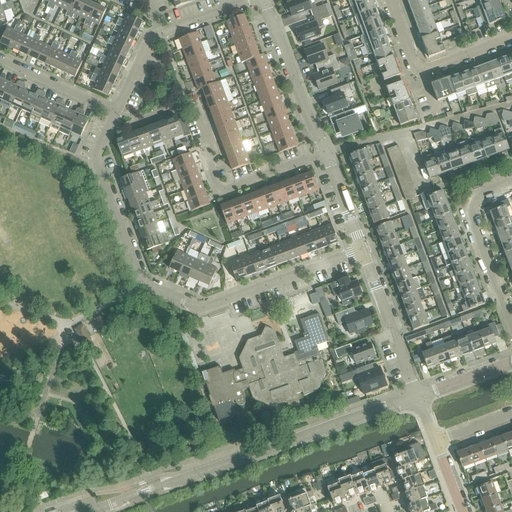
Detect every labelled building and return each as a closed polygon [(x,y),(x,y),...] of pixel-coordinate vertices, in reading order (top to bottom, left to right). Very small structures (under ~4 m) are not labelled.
[(46,8),(49,10),(53,0),(42,0),(42,1),(49,3),(46,8)] [(55,7),(61,9),(65,0),(53,0),(49,10),(50,10),(53,12),(55,7)] [(65,17),(68,18),(76,0),(65,0),(61,9),(67,12),(65,17)] [(74,15),(80,18),(87,2),(82,0),(76,0),(68,18),(72,20),(74,15)] [(192,2),(191,0),(172,0),(175,8),(192,2)] [(311,10),(313,17),(327,11),(325,5),(316,8),(314,3),(313,0),(297,0),(287,4),(292,17),(311,10)] [(371,0),(351,8),(355,17),(376,9),(372,0),(371,0)] [(419,0),(408,4),(412,13),(428,7),(425,0),(419,0)] [(477,8),(480,17),(502,9),(498,0),(497,0),(481,6),(477,8)] [(87,27),(96,6),(87,2),(80,18),(86,21),(83,26),(87,27)] [(412,13),(415,22),(432,16),(437,14),(434,5),(428,7),(412,13)] [(106,11),(96,6),(87,27),(90,29),(92,24),(98,27),(106,11)] [(8,11),(7,7),(0,9),(0,21),(6,19),(3,13),(8,11)] [(359,26),(380,19),(376,9),(355,17),(358,27),(359,26)] [(505,19),(502,9),(480,17),(484,27),(488,26),(505,19)] [(330,18),(327,11),(313,17),(315,22),(297,29),(297,32),(296,32),(298,38),(300,37),(302,43),(321,36),(318,29),(323,27),(321,21),(330,18)] [(119,19),(117,22),(138,32),(142,23),(126,15),(124,21),(119,19)] [(226,23),(230,33),(248,26),(244,16),(226,23)] [(415,22),(418,31),(435,25),(432,16),(415,22)] [(359,26),(363,36),(366,35),(383,28),(380,19),(359,26)] [(121,28),(118,34),(134,41),(138,32),(117,22),(116,26),(121,28)] [(418,31),(422,40),(438,34),(435,25),(418,31)] [(0,44),(9,48),(19,28),(16,26),(13,31),(7,29),(0,44)] [(230,34),(234,43),(252,37),(252,36),(248,26),(230,33),(230,34)] [(9,48),(19,53),(26,37),(20,35),(23,30),(19,28),(9,48)] [(364,46),(387,38),(386,35),(383,28),(366,35),(363,36),(361,37),(361,38),(361,40),(362,44),(364,44),(364,46)] [(84,33),(82,38),(91,43),(93,38),(84,33)] [(110,38),(109,41),(130,50),(134,41),(118,34),(115,40),(110,38)] [(179,40),(183,51),(201,44),(201,43),(197,34),(179,40)] [(442,43),(438,34),(422,40),(424,46),(421,47),(422,50),(423,54),(426,52),(428,58),(445,52),(442,43)] [(19,53),(28,57),(38,37),(34,35),(32,40),(26,37),(19,53)] [(28,57),(38,61),(45,46),(39,43),(41,38),(38,37),(28,57)] [(234,43),(238,54),(256,47),(255,46),(252,37),(234,43)] [(373,54),(390,48),(387,38),(364,46),(368,56),(373,54)] [(112,47),(109,52),(126,60),(130,50),(109,41),(107,45),(112,47)] [(183,51),(187,61),(205,54),(210,52),(207,42),(201,44),(183,51)] [(38,61),(47,66),(56,45),(53,44),(51,49),(45,46),(38,61)] [(315,64),(317,69),(337,62),(334,56),(327,58),(322,44),(305,51),(310,66),(315,64)] [(47,66),(56,70),(63,54),(57,52),(60,47),(56,45),(47,66)] [(241,64),(246,62),(245,62),(259,57),(256,47),(238,54),(241,64)] [(92,48),(89,54),(90,54),(96,56),(99,51),(93,48),(92,48)] [(377,63),(394,57),(390,48),(373,54),(377,63)] [(56,70),(65,74),(75,54),(72,52),(69,57),(63,54),(56,70)] [(102,56),(101,59),(121,69),(126,60),(109,52),(107,59),(102,56)] [(78,55),(75,54),(65,74),(75,79),(82,63),(76,60),(78,55)] [(190,71),(209,64),(208,63),(205,54),(187,61),(190,71)] [(246,62),(249,72),(267,66),(267,65),(263,55),(259,57),(245,62),(246,62)] [(396,63),(394,57),(377,63),(380,72),(384,82),(401,75),(398,69),(401,68),(400,65),(399,62),(396,63)] [(507,57),(497,60),(504,77),(505,82),(511,79),(511,70),(508,59),(507,57)] [(347,58),(341,61),(342,65),(346,66),(350,65),(349,63),(348,59),(347,58)] [(104,65),(101,71),(117,78),(121,69),(101,59),(99,63),(104,65)] [(497,60),(488,64),(494,81),(504,77),(497,60)] [(339,70),(337,62),(317,69),(318,74),(314,75),(319,91),(337,84),(333,72),(339,70)] [(194,81),(212,74),(212,73),(209,64),(190,71),(194,81)] [(488,64),(478,67),(486,90),(487,90),(496,86),(494,81),(488,64)] [(249,72),(253,82),(271,76),(271,75),(267,66),(249,72)] [(478,67),(469,71),(477,93),(486,90),(478,67)] [(94,75),(92,78),(113,87),(117,78),(101,71),(98,77),(94,75)] [(469,71),(459,75),(465,91),(466,91),(468,97),(477,93),(469,71)] [(0,100),(1,101),(10,83),(4,81),(6,77),(5,75),(2,74),(0,77),(0,100)] [(198,92),(202,90),(216,85),(216,84),(212,74),(194,81),(198,92)] [(459,75),(450,78),(456,95),(465,91),(459,75)] [(253,83),(257,93),(275,86),(275,85),(271,76),(253,82),(253,83)] [(108,97),(113,87),(92,78),(90,82),(95,84),(93,90),(108,97)] [(446,99),(456,95),(450,78),(440,82),(431,85),(437,102),(446,99)] [(206,99),(206,100),(228,92),(227,91),(224,81),(220,83),(216,84),(216,85),(202,90),(206,99)] [(10,107),(11,108),(22,83),(20,82),(17,83),(16,86),(10,83),(1,101),(11,106),(10,107)] [(386,88),(393,107),(410,101),(408,95),(411,94),(408,87),(405,88),(403,82),(386,88)] [(13,106),(21,110),(30,93),(24,90),(25,87),(24,84),(22,83),(11,108),(12,108),(13,106)] [(345,99),(353,96),(349,84),(332,90),(335,97),(323,101),(325,107),(324,109),(324,111),(326,112),(327,113),(328,115),(348,108),(345,99)] [(257,93),(260,103),(279,96),(278,96),(275,86),(257,93)] [(29,116),(30,117),(41,92),(39,91),(37,93),(36,96),(30,93),(21,110),(30,115),(29,116)] [(39,123),(41,120),(49,102),(43,99),(45,96),(44,94),(41,92),(30,117),(29,119),(39,123)] [(210,110),(228,104),(228,102),(231,101),(228,92),(206,100),(210,110)] [(260,103),(264,113),(282,106),(279,96),(260,103)] [(49,126),(50,126),(61,102),(59,101),(57,102),(55,105),(49,102),(41,120),(50,124),(49,126)] [(393,107),(397,116),(413,110),(410,101),(393,107)] [(59,133),(61,129),(60,129),(69,111),(63,108),(64,105),(63,103),(61,102),(50,126),(51,127),(50,128),(59,133)] [(231,112),(228,104),(210,110),(214,120),(214,121),(232,114),(231,112)] [(264,113),(268,123),(286,116),(282,106),(264,113)] [(68,135),(69,135),(81,111),(78,110),(76,111),(75,114),(69,111),(60,129),(61,129),(69,133),(68,135)] [(342,137),(362,130),(357,116),(355,116),(353,110),(330,119),(336,137),(341,135),(342,137)] [(417,120),(413,110),(397,116),(400,126),(417,120)] [(83,112),(81,111),(69,135),(70,136),(71,134),(80,138),(89,121),(82,118),(84,115),(83,112)] [(511,113),(503,111),(501,116),(504,122),(511,120),(511,113)] [(235,122),(232,114),(214,121),(217,130),(218,131),(236,124),(235,122)] [(486,116),(485,120),(487,127),(499,123),(497,117),(496,115),(495,115),(494,114),(493,114),(492,114),(486,115),(486,116)] [(268,123),(272,133),(290,127),(290,126),(286,116),(268,123)] [(177,118),(167,121),(174,140),(184,136),(185,138),(191,136),(184,119),(178,121),(177,118)] [(474,119),(473,123),(475,128),(476,131),(487,127),(485,120),(477,118),(476,118),(474,118),(474,119)] [(7,119),(4,125),(10,128),(13,121),(7,119)] [(167,121),(157,125),(163,143),(174,140),(167,121)] [(239,121),(235,122),(236,124),(218,131),(221,140),(221,141),(240,134),(239,133),(242,131),(239,121)] [(465,121),(463,126),(464,131),(475,128),(473,123),(465,121)] [(453,124),(452,129),(453,133),(463,131),(462,126),(453,124)] [(157,125),(146,129),(153,147),(163,143),(157,125)] [(36,130),(26,126),(22,133),(32,138),(36,130)] [(272,134),(276,144),(294,137),(294,136),(290,127),(272,133),(272,134)] [(440,127),(438,132),(439,136),(441,140),(452,136),(451,133),(450,129),(442,127),(441,127),(440,127)] [(146,129),(136,133),(143,151),(153,147),(146,129)] [(430,130),(428,134),(429,138),(433,137),(435,144),(441,141),(441,140),(439,136),(438,132),(430,130)] [(496,137),(491,139),(497,154),(508,150),(502,135),(500,130),(494,132),(496,137)] [(136,133),(126,136),(133,155),(143,151),(136,133)] [(415,142),(427,139),(426,134),(421,133),(414,134),(415,142)] [(225,150),(225,151),(243,144),(243,143),(240,134),(221,141),(225,150)] [(123,159),(133,155),(126,136),(116,140),(123,159)] [(298,147),(294,137),(276,144),(279,154),(298,147)] [(491,139),(480,143),(486,158),(497,154),(491,139)] [(473,140),(467,142),(469,147),(475,162),(486,158),(480,143),(474,145),(473,140)] [(456,146),(457,151),(463,166),(475,162),(469,147),(467,142),(456,146)] [(229,160),(229,161),(247,154),(247,153),(243,144),(225,151),(229,160)] [(379,156),(380,158),(385,156),(384,154),(380,144),(376,146),(379,156)] [(387,151),(390,156),(401,153),(398,147),(387,151)] [(349,156),(353,168),(368,162),(372,161),(368,149),(364,151),(349,156)] [(445,153),(446,155),(452,170),(463,166),(457,151),(450,153),(450,151),(445,153)] [(390,156),(392,162),(402,158),(401,153),(390,156)] [(173,161),(177,171),(195,165),(191,154),(173,161)] [(251,164),(247,154),(229,161),(233,171),(251,164)] [(429,178),(440,174),(435,159),(433,155),(422,159),(424,163),(429,178)] [(446,155),(435,159),(440,174),(452,170),(446,155)] [(380,158),(384,170),(389,168),(385,156),(380,158)] [(392,162),(394,167),(405,164),(402,158),(392,162)] [(353,168),(357,180),(373,174),(368,162),(353,168)] [(407,169),(405,164),(394,167),(396,173),(407,169)] [(175,183),(180,181),(199,174),(195,165),(177,171),(171,173),(175,183)] [(389,168),(384,170),(389,181),(393,179),(389,168)] [(396,173),(398,179),(409,175),(407,169),(396,173)] [(121,180),(125,190),(147,182),(143,172),(139,173),(121,180)] [(312,173),(302,177),(308,195),(319,191),(312,173)] [(180,181),(184,191),(202,185),(199,174),(180,181)] [(357,180),(361,191),(377,185),(373,174),(357,180)] [(398,179),(400,184),(411,180),(409,175),(398,179)] [(302,177),(292,181),(298,199),(308,195),(302,177)] [(391,186),(393,192),(398,190),(395,183),(393,179),(389,181),(391,186)] [(400,184),(402,190),(413,186),(411,180),(400,184)] [(292,181),(282,185),(288,203),(298,199),(292,181)] [(125,190),(128,200),(146,194),(146,193),(151,192),(147,182),(125,190)] [(184,191),(188,202),(206,195),(202,185),(184,191)] [(282,185),(271,188),(278,206),(288,203),(282,185)] [(361,191),(366,202),(381,197),(377,185),(361,191)] [(402,190),(404,195),(415,192),(413,186),(402,190)] [(271,188),(261,192),(268,210),(278,206),(271,188)] [(393,192),(397,203),(402,202),(398,190),(393,192)] [(261,192),(251,196),(258,214),(268,210),(261,192)] [(417,197),(415,192),(404,195),(406,201),(417,197)] [(427,198),(431,209),(446,204),(442,192),(427,198)] [(128,200),(132,210),(150,204),(146,194),(128,200)] [(210,206),(206,195),(188,202),(192,212),(210,206)] [(251,196),(241,200),(248,218),(249,222),(251,221),(252,222),(260,219),(258,214),(251,196)] [(366,202),(370,213),(385,208),(381,197),(366,202)] [(241,200),(231,203),(238,221),(248,218),(241,200)] [(315,210),(326,206),(325,202),(313,206),(315,210)] [(496,204),(494,205),(496,210),(505,207),(503,202),(496,204)] [(227,225),(238,221),(231,203),(221,207),(227,225)] [(410,205),(414,215),(418,214),(414,203),(410,205)] [(132,210),(136,220),(154,214),(150,204),(132,210)] [(431,209),(435,220),(450,215),(446,204),(431,209)] [(490,213),(494,224),(509,218),(505,207),(496,210),(490,213)] [(389,219),(385,208),(370,213),(374,224),(389,219)] [(286,214),(281,216),(284,222),(294,218),(291,212),(286,214)] [(136,220),(140,230),(158,224),(154,214),(136,220)] [(418,214),(414,215),(414,216),(418,227),(422,225),(418,214)] [(435,220),(440,232),(454,226),(450,215),(435,220)] [(281,216),(271,220),(273,226),(282,222),(284,222),(281,216)] [(405,218),(409,229),(414,227),(410,216),(405,218)] [(168,220),(172,230),(177,229),(177,227),(173,218),(168,220)] [(494,224),(499,235),(511,230),(511,225),(509,218),(494,224)] [(271,220),(261,224),(263,229),(273,226),(271,220)] [(140,230),(143,241),(165,233),(161,222),(158,224),(140,230)] [(395,234),(399,233),(395,222),(391,223),(375,229),(379,240),(395,234)] [(332,225),(321,229),(328,247),(339,243),(332,225)] [(440,232),(444,243),(459,237),(454,226),(440,232)] [(409,229),(413,241),(418,239),(414,227),(409,229)] [(266,237),(276,233),(275,229),(265,232),(266,237)] [(299,233),(301,237),(308,255),(317,251),(311,233),(309,229),(299,233)] [(321,229),(311,233),(317,251),(328,247),(321,229)] [(511,230),(499,235),(503,246),(511,242),(511,230)] [(169,244),(165,233),(143,241),(148,252),(153,250),(155,255),(161,253),(159,247),(165,245),(169,244)] [(401,240),(399,233),(395,234),(379,240),(384,251),(399,246),(397,241),(401,240)] [(301,237),(291,240),(297,256),(298,259),(304,256),(308,255),(301,237)] [(422,238),(426,250),(431,248),(427,237),(422,238)] [(443,256),(448,254),(463,249),(459,237),(444,243),(438,245),(443,256)] [(413,241),(417,252),(422,250),(418,239),(413,241)] [(291,240),(281,244),(285,256),(287,262),(298,259),(297,256),(291,240)] [(207,246),(215,249),(217,245),(209,241),(207,246)] [(507,256),(507,257),(510,256),(511,255),(511,242),(503,246),(507,256)] [(281,244),(271,248),(274,256),(277,266),(287,262),(285,256),(281,244)] [(386,256),(388,263),(404,257),(403,256),(399,246),(384,251),(386,256)] [(271,248),(260,252),(262,256),(267,270),(277,266),(274,256),(271,248)] [(426,250),(430,261),(435,259),(431,248),(426,250)] [(447,268),(452,265),(467,260),(466,256),(463,249),(448,254),(449,256),(450,260),(444,262),(447,268)] [(187,256),(179,274),(189,279),(197,261),(200,256),(200,255),(190,250),(190,251),(187,256)] [(417,252),(422,263),(427,261),(425,256),(422,250),(417,252)] [(176,256),(170,269),(179,274),(187,256),(185,255),(178,252),(176,256)] [(260,252),(250,255),(251,256),(257,274),(267,270),(262,256),(260,252)] [(197,261),(189,279),(199,283),(207,266),(206,265),(209,260),(210,258),(200,254),(200,255),(200,256),(197,261)] [(248,256),(240,259),(247,277),(257,274),(251,256),(250,255),(248,256)] [(388,263),(392,274),(408,269),(404,257),(388,263)] [(236,281),(247,277),(240,259),(230,263),(236,281)] [(430,261),(435,272),(439,270),(435,259),(430,261)] [(207,266),(199,283),(209,288),(213,280),(215,280),(216,277),(216,275),(215,275),(217,270),(210,267),(213,262),(209,260),(206,265),(207,266)] [(452,278),(456,277),(471,271),(467,260),(452,265),(454,271),(450,272),(452,278)] [(422,263),(426,275),(431,273),(427,261),(422,263)] [(392,274),(396,286),(412,280),(408,269),(392,274)] [(435,274),(439,283),(443,281),(439,270),(435,272),(435,274)] [(455,290),(461,288),(475,282),(471,271),(456,277),(458,282),(453,284),(455,290)] [(426,275),(430,286),(435,284),(431,274),(431,273),(426,275)] [(338,283),(330,286),(334,295),(335,297),(340,295),(343,303),(342,303),(344,307),(352,304),(350,300),(362,296),(357,282),(351,284),(348,278),(338,282),(338,283)] [(396,286),(401,297),(416,291),(421,289),(417,278),(412,280),(396,286)] [(439,283),(443,294),(447,293),(443,281),(439,283)] [(459,301),(465,299),(480,294),(475,282),(461,288),(463,294),(457,296),(459,301)] [(430,286),(434,297),(439,295),(435,284),(430,286)] [(320,303),(326,301),(321,288),(315,290),(320,303)] [(401,297),(405,308),(420,302),(416,291),(401,297)] [(447,305),(447,306),(452,304),(447,293),(443,294),(447,305)] [(316,294),(310,296),(313,305),(320,303),(316,294)] [(484,305),(480,294),(465,299),(467,305),(461,307),(463,312),(484,305)] [(434,297),(438,309),(443,307),(439,295),(434,297)] [(326,301),(320,303),(326,319),(332,316),(327,301),(326,301)] [(405,308),(409,320),(425,314),(420,302),(405,308)] [(456,315),(452,304),(447,306),(451,317),(456,315)] [(447,316),(443,307),(438,309),(442,317),(447,316)] [(366,328),(373,325),(367,311),(356,315),(354,309),(335,316),(339,326),(346,323),(350,335),(356,333),(357,336),(367,332),(366,328)] [(481,311),(472,314),(474,319),(482,315),(481,311)] [(242,406),(244,405),(245,403),(245,401),(242,391),(249,388),(253,399),(271,408),(284,404),(293,408),(300,405),(297,395),(302,393),(304,397),(317,393),(326,374),(319,354),(316,347),(328,342),(318,314),(300,321),(304,334),(307,334),(308,337),(294,342),(298,354),(294,355),(284,358),(275,332),(266,328),(261,336),(248,341),(239,359),(243,370),(236,372),(235,370),(223,374),(220,367),(202,373),(219,422),(237,416),(232,402),(235,402),(236,404),(238,405),(240,406),(242,406)] [(429,325),(425,314),(409,320),(413,331),(429,325)] [(471,314),(461,318),(463,323),(473,319),(474,319),(472,314),(471,314)] [(101,317),(96,319),(101,330),(106,327),(101,317)] [(461,318),(450,322),(451,327),(463,323),(461,318)] [(450,322),(438,326),(440,331),(451,327),(450,322)] [(488,330),(479,333),(485,348),(496,344),(494,339),(499,337),(494,324),(487,326),(488,330)] [(84,349),(93,345),(84,326),(75,331),(84,349)] [(435,327),(427,330),(429,335),(437,332),(440,331),(438,326),(435,327)] [(416,340),(429,335),(427,330),(414,335),(416,340)] [(479,333),(468,337),(474,353),(485,348),(479,333)] [(454,335),(443,339),(445,345),(451,361),(462,357),(457,341),(454,335)] [(468,337),(457,341),(462,357),(474,353),(468,337)] [(443,339),(432,343),(434,349),(440,365),(451,361),(445,345),(443,339)] [(428,369),(440,365),(434,349),(432,343),(426,346),(428,352),(422,354),(428,369)] [(370,344),(351,351),(349,346),(335,352),(338,360),(352,355),(356,365),(375,358),(370,344)] [(355,371),(339,377),(342,384),(358,378),(364,395),(371,392),(373,393),(379,391),(380,389),(387,386),(380,367),(374,370),(372,365),(360,369),(355,371)] [(355,398),(347,401),(349,406),(357,403),(355,398)] [(419,432),(413,434),(415,440),(421,438),(419,432)] [(501,435),(502,437),(503,437),(508,451),(511,449),(511,433),(509,435),(508,433),(501,435)] [(490,439),(491,441),(497,455),(508,451),(503,437),(502,437),(497,439),(497,437),(490,439)] [(479,444),(480,446),(485,460),(497,455),(491,441),(486,443),(485,441),(479,444)] [(468,448),(468,450),(469,450),(474,464),(485,460),(480,446),(475,447),(474,445),(468,448)] [(399,465),(400,467),(400,468),(414,463),(414,464),(417,462),(414,455),(420,453),(418,447),(413,449),(412,450),(397,456),(397,455),(396,455),(396,456),(394,457),(396,457),(397,459),(396,459),(395,460),(396,463),(398,464),(399,463),(399,464),(398,464),(399,466),(399,465)] [(463,468),(474,464),(469,450),(468,450),(463,452),(463,449),(456,452),(463,468)] [(373,468),(374,470),(380,486),(380,485),(383,485),(384,485),(384,484),(385,484),(385,485),(387,485),(389,484),(390,483),(389,482),(391,481),(392,483),(393,483),(392,481),(393,481),(392,480),(391,480),(386,465),(386,463),(385,459),(379,461),(380,466),(373,468)] [(418,475),(418,474),(414,464),(414,463),(400,468),(400,467),(397,468),(398,469),(396,470),(398,470),(398,471),(397,472),(397,473),(398,476),(399,476),(400,476),(400,477),(399,477),(400,478),(401,478),(402,481),(404,481),(404,480),(418,475)] [(374,470),(362,474),(368,490),(367,490),(368,492),(369,493),(370,493),(369,491),(371,491),(371,492),(373,492),(375,491),(376,490),(376,489),(377,489),(378,489),(377,488),(381,487),(380,485),(380,486),(374,470)] [(362,472),(350,477),(356,493),(357,496),(357,494),(359,493),(359,494),(360,495),(363,494),(364,492),(363,492),(364,491),(364,492),(366,491),(365,491),(367,490),(368,490),(362,474),(362,472)] [(485,472),(478,475),(480,480),(487,478),(487,477),(485,472)] [(407,490),(408,491),(408,492),(423,486),(423,487),(424,486),(420,474),(418,474),(418,475),(404,480),(404,481),(405,483),(404,484),(404,485),(405,485),(404,486),(404,487),(405,489),(406,490),(407,490)] [(478,475),(471,477),(473,483),(480,480),(478,475)] [(337,480),(338,483),(339,483),(344,497),(345,497),(347,496),(347,497),(349,496),(349,495),(350,496),(351,497),(353,496),(354,494),(354,493),(356,493),(350,477),(350,476),(337,480)] [(346,500),(345,497),(344,497),(339,483),(338,483),(331,486),(329,480),(324,482),(326,488),(327,488),(333,503),(332,503),(332,504),(333,504),(334,506),(335,506),(334,504),(336,503),(336,504),(337,505),(340,504),(341,502),(340,502),(341,501),(341,502),(343,502),(343,501),(346,500)] [(480,495),(482,500),(496,495),(492,483),(476,489),(478,496),(480,495)] [(410,501),(410,504),(411,504),(425,499),(426,499),(427,498),(423,487),(423,486),(408,492),(408,491),(405,493),(406,493),(407,494),(406,495),(406,496),(407,499),(408,500),(409,499),(409,500),(408,500),(409,501),(410,501)] [(293,509),(294,511),(309,506),(309,507),(316,504),(311,490),(307,492),(306,494),(298,497),(296,492),(287,495),(288,500),(288,501),(290,500),(290,503),(289,503),(289,504),(290,507),(291,507),(292,507),(292,508),(292,509),(293,509)] [(37,495),(40,501),(49,497),(46,492),(37,495)] [(484,506),(486,511),(500,506),(496,495),(482,500),(480,501),(482,507),(484,506)] [(267,500),(267,502),(268,502),(271,511),(285,511),(286,511),(285,511),(279,496),(267,500)] [(428,506),(426,499),(425,499),(411,504),(410,504),(409,504),(410,508),(409,508),(410,510),(411,509),(411,510),(410,510),(409,511),(427,511),(429,511),(431,511),(436,510),(434,504),(428,506)] [(256,506),(257,508),(258,511),(271,511),(268,502),(267,502),(258,506),(257,506),(256,506)]
